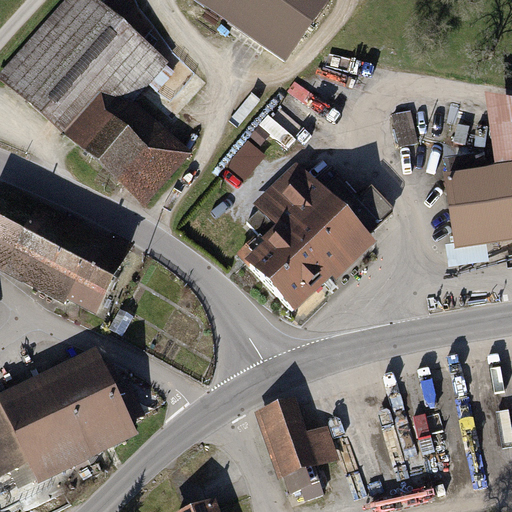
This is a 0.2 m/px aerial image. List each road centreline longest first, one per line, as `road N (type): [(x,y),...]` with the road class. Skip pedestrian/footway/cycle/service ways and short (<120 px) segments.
road 1 (tertiary): [(274,378),(196,270),(116,217),(0,164)]
road 2 (tertiary): [(511,318),(360,346),(274,378)]
road 3 (track): [(32,313),(146,367),(203,418)]
road 4 (tertiary): [(222,406),(97,511)]
